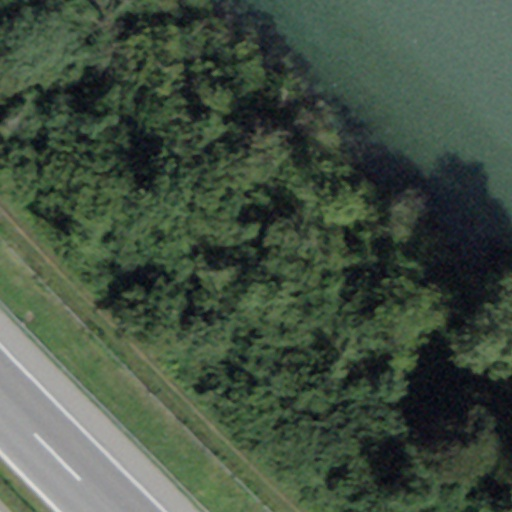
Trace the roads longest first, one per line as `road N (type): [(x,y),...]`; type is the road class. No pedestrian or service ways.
road 1 (track): [(305,511),(0,196)]
road 2 (motorway): [(112,511),(0,397)]
